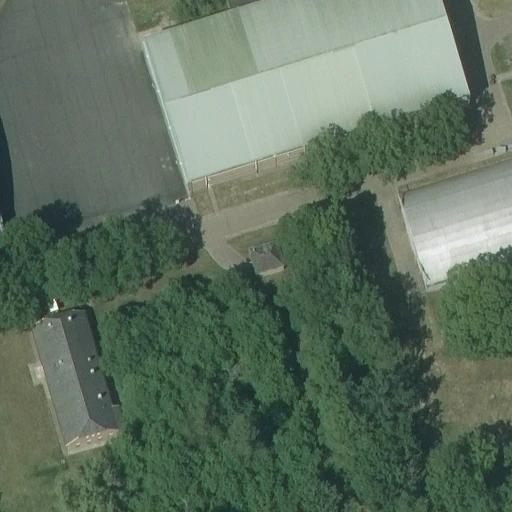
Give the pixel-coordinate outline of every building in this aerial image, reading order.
[(317,0),(296,7),(293,0),(243,0),(227,5),(233,26),(144,54),(188,196),(469,109),(435,0),(317,0)] [(511,267),(511,159),(394,196),(427,294),(511,267)] [(0,282),(13,278),(0,233),(0,282)] [(249,257),(256,280),(262,298),(288,290),(283,272),(276,248),(249,257)] [(112,413),(98,365),(84,318),(32,333),(67,453),(125,436),(117,411),(112,413)]
